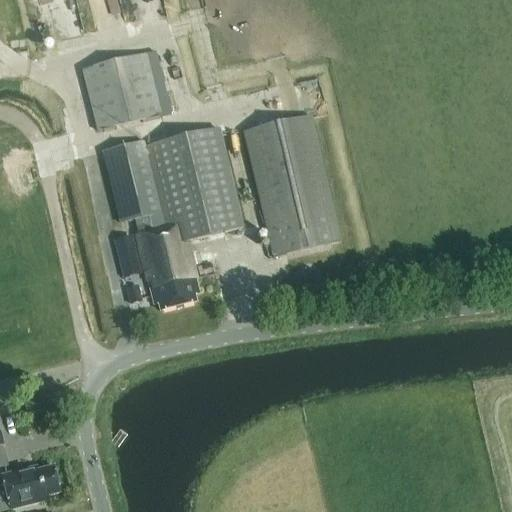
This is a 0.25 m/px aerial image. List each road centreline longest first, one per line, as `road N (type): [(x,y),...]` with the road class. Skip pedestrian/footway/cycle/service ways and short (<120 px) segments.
road 1 (unclassified): [(105,511),(87,401),(96,375),(110,366),(131,356),(511,303)]
road 2 (track): [(96,375),(46,155),(23,118),(0,113)]
